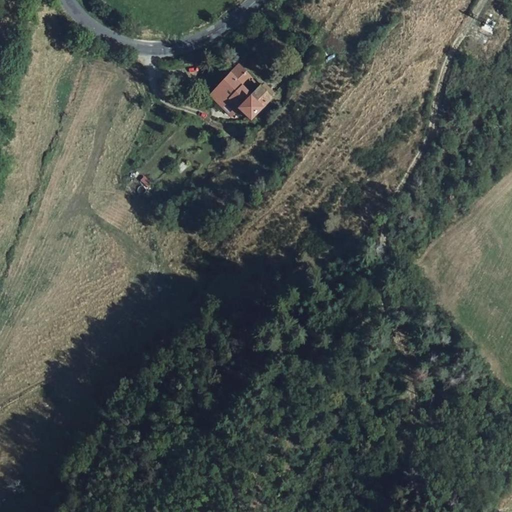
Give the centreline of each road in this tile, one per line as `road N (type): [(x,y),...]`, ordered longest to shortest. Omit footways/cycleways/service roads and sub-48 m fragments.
road 1 (track): [(297,511),(351,410),(381,398),(412,399),(377,263),(382,214),(431,130)]
road 2 (track): [(126,511),(150,494),(304,310),(377,263)]
road 3 (secondary): [(259,0),(223,32),(164,52),(101,36),(64,0)]
road 4 (track): [(483,0),(446,59),(431,130)]
road 5 (track): [(373,511),(392,465),(417,438),(412,399)]
